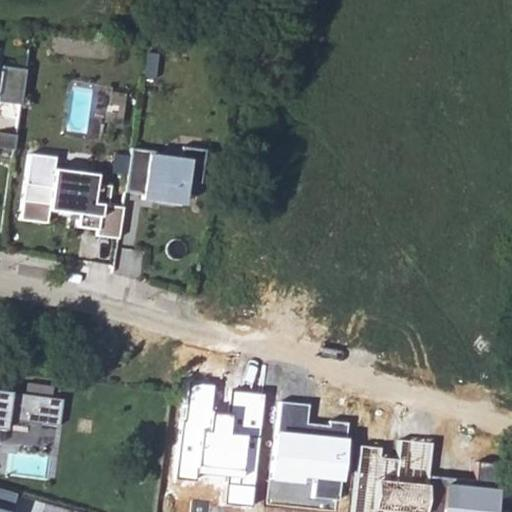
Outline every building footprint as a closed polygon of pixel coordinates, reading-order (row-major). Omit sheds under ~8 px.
[(0,102),(15,104),(20,68),(0,65),(0,102)] [(11,134),(0,132),(0,148),(9,149),(11,134)] [(126,146),(120,190),(138,192),(138,197),(176,203),(179,180),(195,182),(200,148),(176,145),(175,158),(159,155),(160,151),(126,146)] [(91,235),(114,238),(118,207),(103,205),(105,185),(90,183),(91,174),(48,169),(43,203),(18,199),(15,219),(42,222),(44,210),(74,214),(72,226),(92,229),(91,235)] [(252,505),(263,391),(228,388),(225,414),(210,413),(212,386),(189,384),(181,473),(227,478),(224,502),(252,505)] [(0,420),(0,417),(53,425),(57,397),(0,390),(0,420)] [(308,403),(277,400),(269,503),(340,509),(347,426),(306,422),(308,403)] [(377,446),(355,444),(348,511),(376,511),(377,511),(391,511),(425,511),(432,445),(401,442),(400,458),(376,456),(377,446)] [(474,489),(442,486),(439,511),(492,511),(497,462),(477,460),(474,489)] [(8,511),(14,493),(0,489),(0,511),(8,511)]
